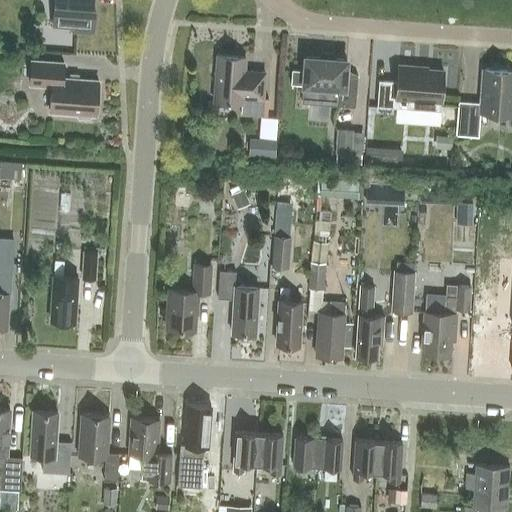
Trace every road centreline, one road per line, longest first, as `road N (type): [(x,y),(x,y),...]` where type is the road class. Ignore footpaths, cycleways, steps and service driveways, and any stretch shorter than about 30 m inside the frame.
road 1 (tertiary): [(511,400),(128,372)]
road 2 (unclassified): [(128,372),(150,68),(166,0)]
road 3 (residential): [(511,40),(326,27),(272,0)]
road 4 (tertiary): [(128,372),(0,364)]
